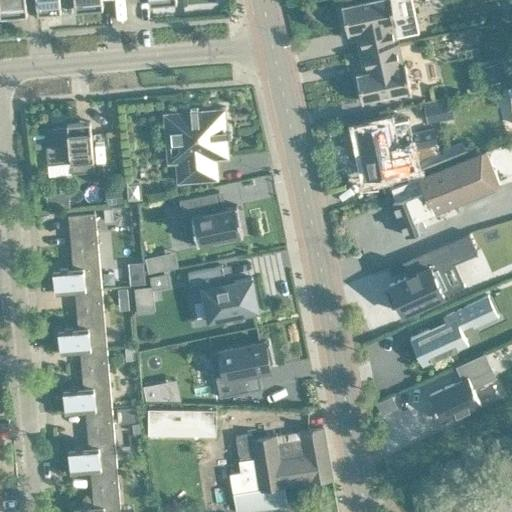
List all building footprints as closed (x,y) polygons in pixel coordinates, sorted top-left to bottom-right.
[(38,3),(37,0),(0,0),(0,3),(1,11),(0,10),(0,12),(0,15),(27,13),(27,4),(37,3),(38,3)] [(76,4),(75,0),(37,0),(38,3),(37,3),(38,12),(61,10),(61,6),(76,5),(76,4)] [(75,0),(76,4),(76,5),(76,9),(103,6),(102,0),(75,0)] [(412,0),(370,0),(343,6),(343,5),(342,5),(348,33),(349,32),(356,30),(360,51),(398,43),(397,37),(419,33),(412,0)] [(403,64),(400,49),(398,43),(360,51),(365,72),(358,74),(358,73),(356,73),(362,101),(363,100),(410,90),(410,91),(411,90),(405,63),(404,63),(404,64),(403,64)] [(165,113),(168,144),(169,160),(177,159),(179,181),(217,178),(215,157),(228,156),(225,119),(227,119),(226,106),(213,107),(213,109),(165,113)] [(406,118),(359,128),(365,159),(368,176),(413,167),(412,163),(438,154),(435,134),(435,131),(410,136),(406,118)] [(95,170),(91,128),(91,120),(67,122),(68,126),(45,128),(48,163),(71,162),(72,172),(95,170)] [(501,145),(489,149),(501,183),(511,178),(511,144),(502,148),(501,145)] [(419,176),(392,187),(397,200),(393,202),(406,235),(426,228),(422,218),(435,213),(502,186),(501,183),(489,149),(481,152),(481,151),(419,176)] [(140,201),(139,185),(127,185),(128,201),(140,201)] [(219,190),(180,198),(184,219),(189,244),(198,243),(212,240),(213,243),(228,240),(227,237),(243,233),(237,204),(223,207),(219,190)] [(53,269),(55,292),(75,290),(75,289),(102,287),(95,212),(69,214),(74,267),(53,269)] [(409,275),(391,282),(403,312),(452,291),(442,268),(473,255),(464,234),(412,256),(417,268),(407,272),(409,275)] [(157,259),(145,261),(148,271),(159,269),(157,259)] [(223,265),(188,271),(193,294),(204,292),(209,318),(258,308),(252,277),(226,281),(223,265)] [(131,281),(135,302),(165,296),(161,275),(131,281)] [(107,347),(102,287),(75,289),(75,290),(78,327),(59,329),(60,351),(80,350),(80,349),(107,347)] [(446,321),(411,336),(423,363),(469,343),(462,328),(473,323),(480,319),(479,315),(495,308),(489,294),(443,315),(446,321)] [(265,340),(211,351),(220,396),(251,390),(248,372),(271,368),(270,362),(272,361),(269,346),(266,346),(265,340)] [(112,407),(107,347),(80,349),(80,350),(84,387),(64,388),(66,411),(86,409),(85,409),(112,407)] [(481,403),(473,386),(495,376),(485,353),(457,366),(463,378),(430,393),(435,406),(434,410),(437,417),(441,418),(442,420),(481,403)] [(117,466),(112,407),(85,409),(86,409),(89,446),(69,448),(71,471),(91,469),(117,466)] [(217,408),(149,408),(149,435),(217,435),(217,408)] [(133,418),(114,420),(116,435),(134,433),(133,418)] [(333,478),(324,427),(314,428),(313,427),(308,427),(309,429),(299,431),(301,438),(279,441),(278,434),(253,438),(252,433),(237,435),(242,471),(231,472),(237,511),(288,504),(285,485),(333,478)] [(121,511),(117,466),(91,469),(94,506),(74,508),(74,511),(121,511)]
